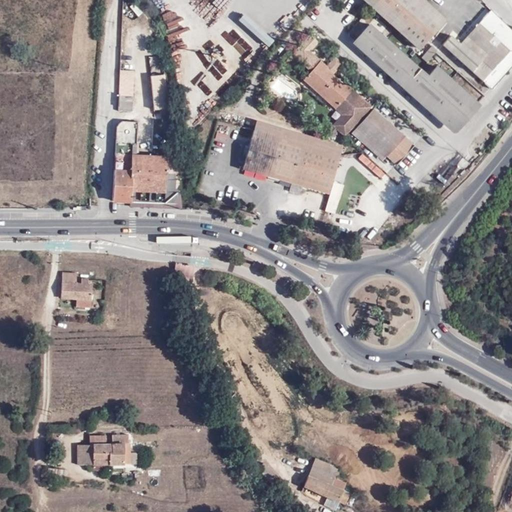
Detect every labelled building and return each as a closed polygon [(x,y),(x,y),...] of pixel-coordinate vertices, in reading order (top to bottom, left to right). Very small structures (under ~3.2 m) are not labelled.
[(376,0),(371,5),(391,22),(410,0),(376,0)] [(410,0),(391,22),(400,31),(425,3),(422,0),(410,0)] [(425,3),(400,31),(419,48),(444,20),(425,3)] [(478,22),(508,48),(511,43),(511,30),(489,10),(482,3),(474,12),(481,18),(478,22)] [(481,80),(508,48),(478,22),(481,18),(474,12),(444,48),(481,80)] [(238,20),(267,46),(272,40),(243,14),(238,20)] [(370,56),(385,39),(369,25),(354,42),(370,56)] [(232,27),(222,35),(229,43),(239,35),(232,27)] [(308,34),(282,62),(287,67),(297,58),(303,60),(310,51),(317,42),(308,34)] [(392,77),(408,59),(385,39),(370,56),(392,77)] [(426,61),(434,52),(437,49),(432,45),(422,58),(426,61)] [(220,63),(231,72),(244,56),(233,47),(220,63)] [(310,51),(303,60),(300,62),(308,70),(318,58),(310,51)] [(324,64),(318,58),(308,70),(301,78),(332,107),(337,101),(347,90),(349,87),(343,82),(341,84),(329,72),(323,66),(324,64)] [(392,77),(403,87),(419,69),(408,59),(392,77)] [(204,80),(211,75),(202,62),(195,67),(204,80)] [(325,63),(324,64),(323,66),(329,72),(332,69),(325,63)] [(403,87),(425,106),(449,78),(437,67),(428,77),(419,69),(403,87)] [(164,84),(163,75),(154,76),(155,85),(164,84)] [(460,124),(477,104),(449,78),(425,106),(445,126),(453,132),(460,124)] [(213,84),(217,93),(227,88),(223,80),(213,84)] [(161,118),(169,118),(164,84),(155,85),(156,98),(158,98),(160,111),(161,118)] [(154,111),(160,111),(158,98),(156,98),(155,85),(151,86),(154,111)] [(370,106),(349,87),(347,90),(332,107),(341,114),(331,125),(342,136),(370,106)] [(132,97),(117,95),(117,111),(132,111),(132,97)] [(355,126),(375,144),(392,126),(372,107),(355,126)] [(325,116),(322,109),(313,113),(317,120),(325,116)] [(243,167),(268,174),(282,127),(257,120),(243,167)] [(115,140),(136,141),(137,122),(123,121),(116,127),(115,140)] [(351,130),(372,148),(375,144),(355,126),(351,130)] [(387,155),(395,162),(411,144),(392,126),(375,144),(376,145),(387,155)] [(282,127),(268,174),(290,181),(304,135),(282,127)] [(304,135),(290,181),(328,192),(335,166),(343,147),(304,135)] [(115,140),(111,201),(130,202),(130,191),(163,193),(163,146),(153,145),(152,157),(135,156),(136,141),(115,140)] [(376,145),(373,149),(383,158),(387,155),(376,145)] [(379,177),(384,172),(362,153),(357,158),(379,177)] [(331,182),(326,214),(337,216),(343,184),(331,182)] [(180,285),(183,265),(176,264),(173,284),(180,285)] [(195,267),(185,265),(184,285),(193,287),(195,271),(195,267)] [(62,283),(76,284),(76,274),(63,273),(62,283)] [(92,285),(88,285),(81,284),(76,284),(62,283),(62,298),(76,299),(91,300),(92,285)] [(90,311),(91,300),(76,299),(75,310),(90,311)] [(92,465),(124,464),(124,454),(129,454),(129,453),(129,444),(128,444),(124,444),(128,443),(128,435),(112,435),(112,444),(106,444),(106,435),(89,436),(89,444),(77,445),(78,465),(92,465)] [(124,464),(137,465),(136,453),(129,453),(129,454),(124,454),(124,464)] [(303,485),(338,499),(340,494),(347,497),(349,491),(342,488),(345,480),(334,475),(337,467),(330,464),(331,462),(315,457),(303,485)] [(269,485),(273,475),(262,463),(256,470),(269,485)] [(269,485),(272,489),(279,478),(276,475),(274,476),(273,475),(269,485)] [(297,511),(303,507),(296,500),(290,505),(296,511),(297,511)]
